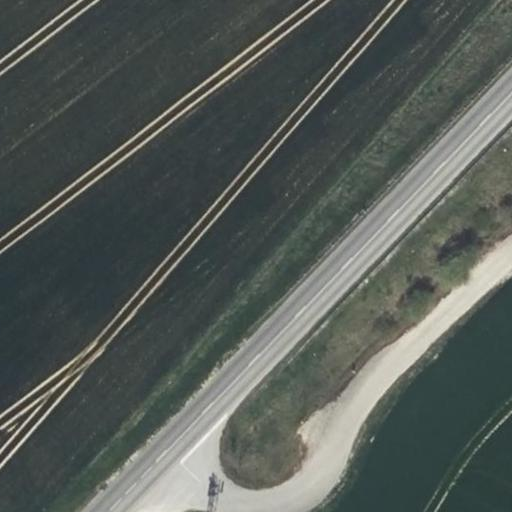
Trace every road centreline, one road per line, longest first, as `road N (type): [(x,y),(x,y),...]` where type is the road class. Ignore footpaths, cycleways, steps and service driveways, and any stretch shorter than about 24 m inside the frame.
road 1 (secondary): [(109,511),(511,93)]
road 2 (track): [(511,248),(384,374),(355,408),(322,471),(295,497),(212,494),(158,460)]
